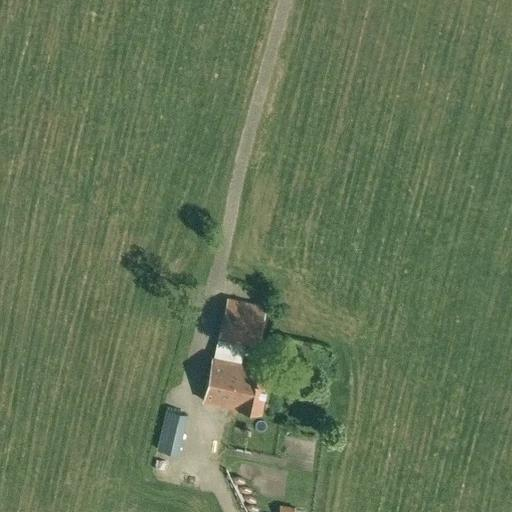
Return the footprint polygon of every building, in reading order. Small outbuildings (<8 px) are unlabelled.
[(265,307),(226,298),(217,338),(244,344),(256,346),(265,307)] [(169,387),(184,344),(139,329),(124,372),(169,387)] [(211,357),(202,400),(236,407),(259,412),(269,369),(240,363),(213,357),(211,357)] [(0,463),(47,473),(63,390),(27,383),(26,388),(4,383),(0,403),(0,463)] [(187,414),(166,409),(157,449),(177,454),(187,414)] [(122,511),(134,452),(118,450),(120,439),(99,435),(100,430),(78,426),(62,511),(122,511)]
